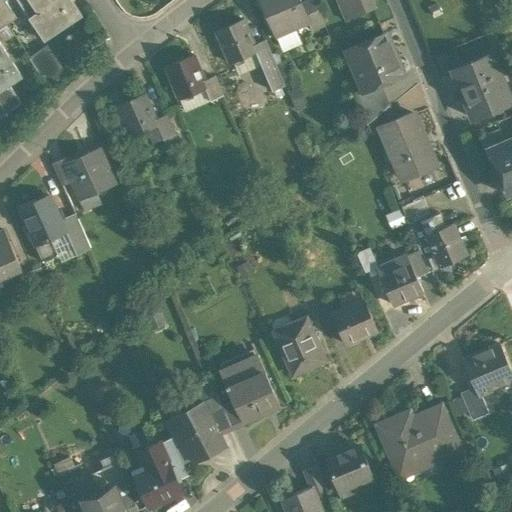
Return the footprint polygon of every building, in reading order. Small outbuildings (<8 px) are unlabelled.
[(3,0),(0,0),(0,15),(6,25),(16,19),(3,0)] [(71,0),(17,0),(44,41),(82,16),(71,0)] [(299,0),(260,0),(276,35),(308,21),(309,21),(301,3),(299,0)] [(324,24),(313,0),(308,0),(301,3),(309,21),(308,21),(311,29),(324,24)] [(357,0),(338,0),(343,9),(352,5),(359,2),(357,0)] [(364,0),(359,2),(352,5),(357,15),(374,8),(370,0),(364,0)] [(243,19),(218,30),(231,61),(256,51),(257,50),(255,44),(243,19)] [(403,75),(386,33),(347,49),(363,89),(364,90),(382,83),(403,75)] [(265,40),(255,44),(257,50),(256,51),(273,91),(285,86),(283,82),(276,66),(265,40)] [(0,44),(0,91),(22,77),(0,44)] [(50,46),(30,60),(51,89),(70,76),(50,46)] [(492,54),(453,71),(472,117),(511,101),(492,54)] [(204,80),(193,55),(167,66),(181,97),(205,86),(207,86),(204,80)] [(287,61),(276,66),(283,82),(294,77),(287,61)] [(257,93),(266,91),(259,66),(251,68),(257,93)] [(212,101),(223,96),(215,76),(204,80),(207,86),(205,86),(212,101)] [(382,83),(364,90),(363,89),(354,93),(367,124),(390,105),(390,104),(382,83)] [(144,93),(119,105),(132,136),(156,125),(158,125),(155,119),(144,93)] [(390,105),(367,124),(371,132),(382,128),(381,127),(397,120),(390,105)] [(397,120),(381,127),(382,128),(403,179),(436,165),(415,113),(397,120)] [(166,114),(155,119),(158,125),(156,125),(163,139),(174,134),(166,114)] [(174,134),(163,139),(169,152),(180,147),(174,134)] [(511,136),(488,147),(509,195),(511,194),(511,136)] [(66,162),(65,163),(72,180),(80,198),(114,184),(99,148),(66,162)] [(64,158),(53,163),(62,184),(72,180),(65,163),(66,162),(64,158)] [(49,196),(21,207),(31,229),(29,230),(35,245),(51,238),(66,232),(56,208),(55,209),(49,196)] [(76,215),(65,219),(74,240),(85,236),(76,215)] [(439,215),(419,223),(424,236),(427,235),(427,234),(444,227),(439,215)] [(444,227),(427,234),(427,235),(436,255),(430,258),(435,268),(466,255),(452,223),(444,227)] [(5,234),(0,236),(0,278),(0,279),(21,270),(5,234)] [(85,236),(74,240),(80,255),(90,248),(85,236)] [(51,238),(35,245),(43,262),(58,255),(51,238)] [(420,251),(407,256),(416,277),(429,271),(420,251)] [(407,256),(377,269),(393,305),(422,292),(416,277),(407,256)] [(52,300),(39,269),(34,271),(44,295),(47,302),(52,300)] [(44,295),(34,271),(21,277),(31,300),(44,295)] [(360,289),(338,299),(343,310),(365,301),(360,289)] [(343,310),(333,315),(346,345),(377,331),(365,301),(343,310)] [(307,317),(287,325),(291,333),(278,339),(294,376),(327,361),(307,317)] [(511,376),(500,346),(464,361),(477,391),(479,396),(511,382),(511,376)] [(258,355),(221,372),(228,388),(265,372),(258,355)] [(265,372),(228,388),(233,400),(243,423),(259,416),(257,412),(278,403),(265,372)] [(487,415),(479,396),(477,391),(464,397),(473,420),(487,415)] [(232,427),(222,405),(221,405),(217,396),(203,403),(209,414),(218,433),(232,427)] [(233,400),(222,405),(232,427),(243,423),(233,400)] [(203,403),(193,408),(199,419),(209,414),(203,403)] [(441,406),(400,423),(397,417),(377,425),(397,473),(436,457),(438,462),(461,453),(441,406)] [(209,414),(199,419),(193,408),(173,418),(179,429),(179,430),(195,462),(225,447),(218,433),(209,414)] [(187,474),(173,441),(162,446),(169,462),(176,479),(187,474)] [(161,445),(141,453),(148,470),(169,462),(162,446),(161,445)] [(360,446),(327,460),(339,490),(353,485),(355,489),(375,481),(360,446)] [(169,462),(148,470),(151,476),(138,482),(149,507),(163,501),(162,498),(181,490),(176,479),(169,462)] [(322,511),(312,487),(282,499),(287,511),(322,511)] [(124,511),(115,489),(82,504),(85,511),(124,511)] [(511,511),(511,498),(502,507),(506,511),(511,511)]
